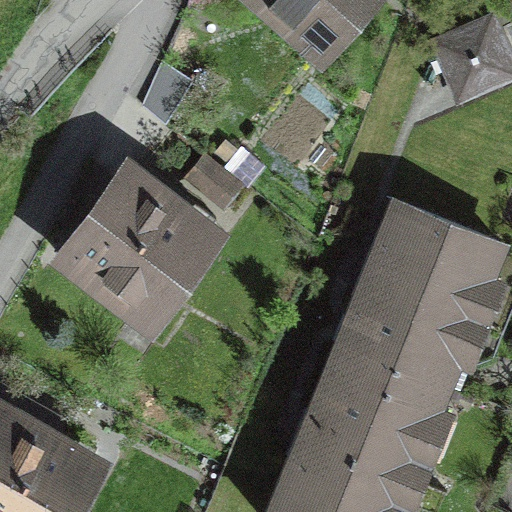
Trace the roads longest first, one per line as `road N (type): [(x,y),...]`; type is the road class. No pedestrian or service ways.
road 1 (residential): [(0,291),(132,52),(150,0)]
road 2 (residential): [(90,0),(0,104)]
